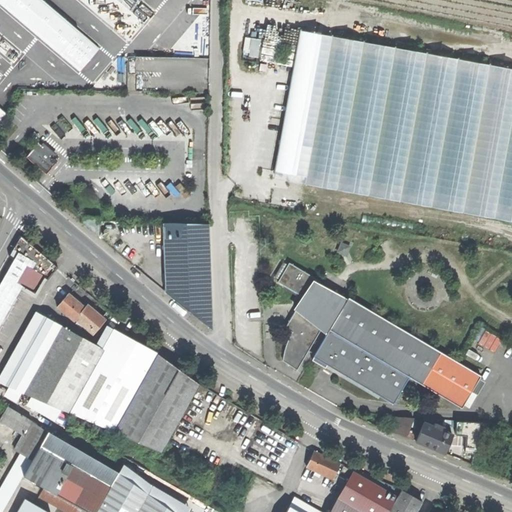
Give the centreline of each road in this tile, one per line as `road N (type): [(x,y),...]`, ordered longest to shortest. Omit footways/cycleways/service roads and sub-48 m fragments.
road 1 (tertiary): [(32,202),(219,357),(313,412),(511,499)]
road 2 (track): [(219,357),(218,0)]
road 3 (unknown): [(217,232),(241,237),(246,338)]
